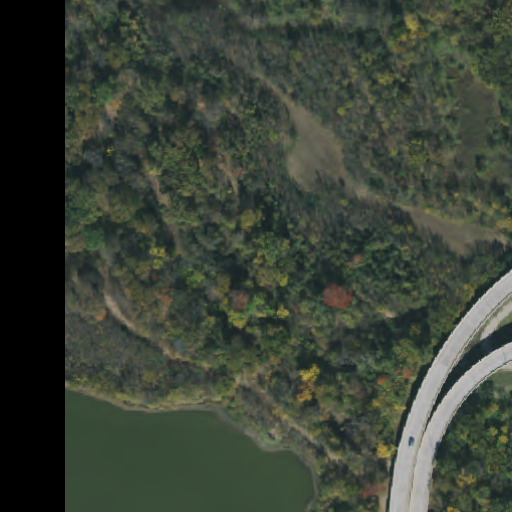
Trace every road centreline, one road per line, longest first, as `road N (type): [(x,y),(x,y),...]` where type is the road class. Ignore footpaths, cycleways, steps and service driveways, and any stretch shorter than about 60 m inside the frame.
road 1 (motorway): [(511,292),(433,393),(402,511)]
road 2 (motorway): [(420,511),(428,459),(449,411),(511,356)]
